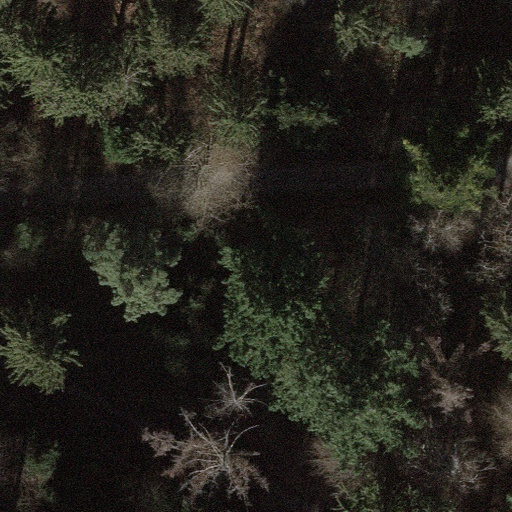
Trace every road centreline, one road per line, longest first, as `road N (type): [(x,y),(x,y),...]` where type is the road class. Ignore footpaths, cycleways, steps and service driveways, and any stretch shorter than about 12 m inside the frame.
road 1 (track): [(511,169),(0,201)]
road 2 (track): [(0,367),(292,511)]
